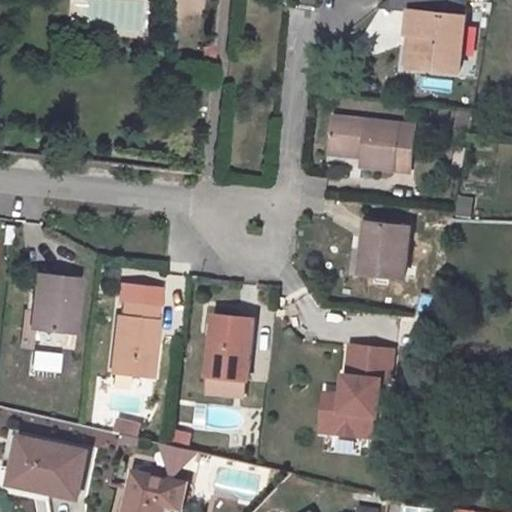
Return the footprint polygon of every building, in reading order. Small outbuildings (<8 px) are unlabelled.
[(466,18),(412,12),(408,35),(413,35),(423,37),(419,69),(461,74),(466,18)] [(413,35),(409,68),(419,69),(423,37),(413,35)] [(188,78),(186,103),(209,106),(212,81),(188,78)] [(360,167),(409,173),(414,127),(333,116),(329,149),(362,154),(361,158),(360,167)] [(362,154),(329,149),(329,154),(361,158),(362,154)] [(412,227),(369,222),(364,274),(406,278),(412,227)] [(72,325),(78,273),(37,268),(32,321),(72,325)] [(435,317),(439,295),(423,293),(419,315),(435,317)] [(158,341),(159,316),(157,316),(158,301),(126,297),(124,313),(118,313),(112,369),(148,373),(151,340),(158,341)] [(255,317),(215,314),(210,375),(245,379),(250,380),(255,317)] [(323,400),(321,423),(372,426),(373,404),(375,404),(378,369),(387,370),(389,339),(346,336),(345,366),(342,366),(340,386),(340,401),(323,400)] [(210,392),(243,395),(245,379),(212,376),(210,392)] [(340,386),(324,385),(323,400),(340,401),(340,386)] [(143,423),(120,418),(118,429),(141,434),(143,423)] [(4,462),(0,482),(0,484),(49,496),(52,487),(79,494),(90,447),(24,431),(16,464),(4,462)] [(196,447),(167,440),(172,471),(176,472),(196,447)] [(135,467),(124,511),(164,511),(167,500),(179,504),(186,479),(181,478),(182,474),(176,472),(172,471),(161,468),(160,473),(146,469),(135,467)]
